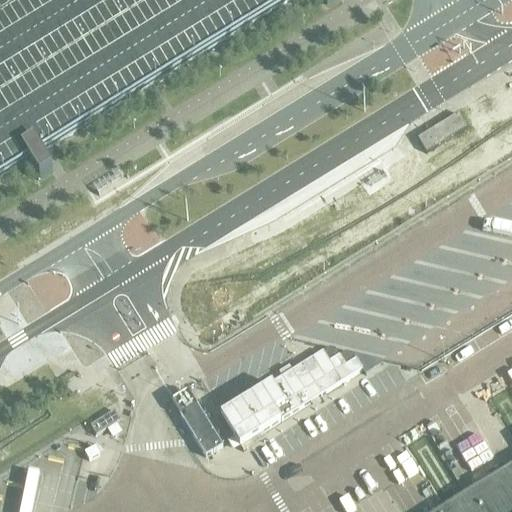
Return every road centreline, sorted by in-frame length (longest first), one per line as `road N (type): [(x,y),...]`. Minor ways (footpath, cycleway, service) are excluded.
road 1 (tertiary): [(128,271),(511,44)]
road 2 (tertiary): [(466,10),(101,228)]
road 3 (unknown): [(188,372),(252,503)]
